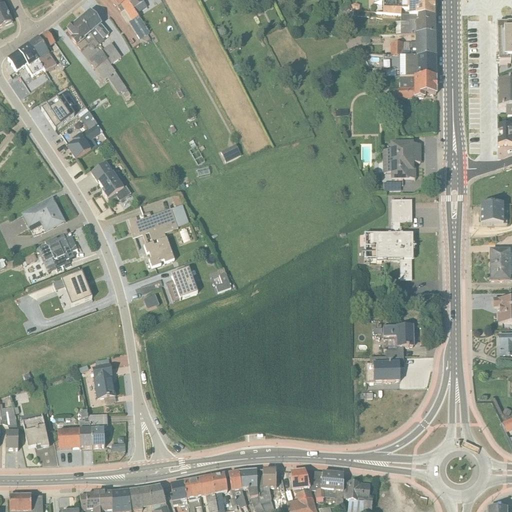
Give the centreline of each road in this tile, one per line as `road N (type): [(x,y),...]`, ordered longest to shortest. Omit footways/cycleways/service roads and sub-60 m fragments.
road 1 (residential): [(138,401),(121,299),(91,220),(0,80)]
road 2 (primary): [(453,171),(455,364)]
road 3 (primary): [(451,0),(453,171)]
road 4 (unclassified): [(488,167),(486,18)]
road 5 (primary): [(455,364),(430,417),(374,458)]
